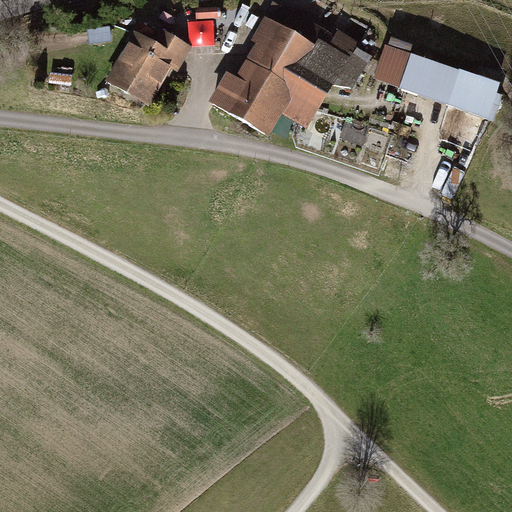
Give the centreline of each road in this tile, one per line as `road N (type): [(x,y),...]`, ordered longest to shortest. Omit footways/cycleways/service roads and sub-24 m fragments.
road 1 (track): [(0,120),(282,160),(420,207),(431,130)]
road 2 (track): [(358,440),(297,377),(236,331),(0,201)]
road 3 (track): [(295,511),(358,440),(437,511)]
